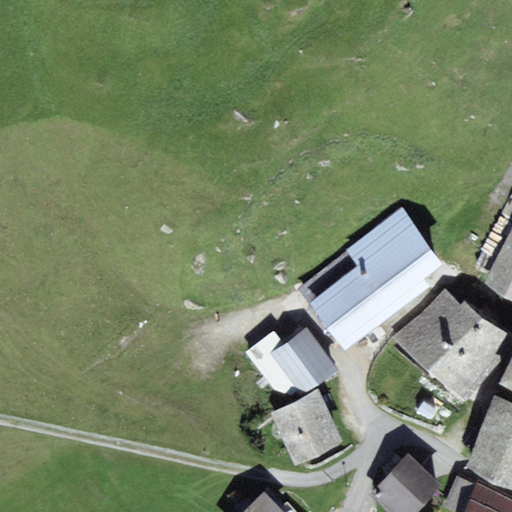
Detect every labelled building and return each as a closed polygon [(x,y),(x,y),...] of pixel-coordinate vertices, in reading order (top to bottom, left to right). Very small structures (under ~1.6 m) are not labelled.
[(430,287),(424,279),(444,264),(401,207),(345,250),(346,252),(358,267),(309,304),(344,351),(430,287)] [(511,229),(485,282),(511,298),(511,229)] [(309,304),(358,267),(346,252),(299,290),(309,304)] [(511,337),(485,320),(465,301),(461,306),(446,288),(391,336),(466,403),(511,346),(511,337)] [(338,371),(307,327),(284,344),(274,332),(245,353),(274,391),(292,395),(298,392),(301,396),(338,371)] [(511,391),(511,359),(500,385),(511,391)] [(318,390),(270,413),(296,467),(344,445),(318,390)] [(511,403),(494,396),(466,469),(511,488),(511,403)] [(409,454),(370,495),(388,511),(420,511),(444,487),(409,454)] [(450,511),(463,511),(475,487),(456,478),(442,508),(450,511)] [(511,511),(511,499),(477,484),(475,487),(463,511),(511,511)] [(259,498),(243,511),(284,511),(265,492),(259,498)]
